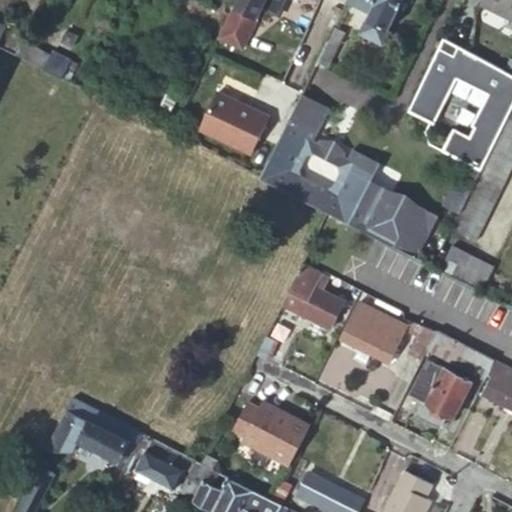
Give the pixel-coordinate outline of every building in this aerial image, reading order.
[(236,0),(229,16),(220,36),(240,47),(259,7),(276,15),(284,0),(236,0)] [(400,0),(344,0),(339,12),(326,38),(336,43),(351,12),(365,19),(359,31),(380,41),(400,0)] [(511,17),(511,0),(484,0),(483,3),(511,17)] [(207,39),(190,32),(182,47),(198,54),(207,39)] [(21,37),(13,53),(61,77),(68,60),(21,37)] [(456,131),(454,134),(445,154),(464,164),(480,172),(491,149),(503,125),(511,106),(511,75),(457,45),(442,37),(437,46),(405,109),(430,122),(453,79),(489,97),(472,128),(475,130),(470,138),(456,131)] [(326,38),(314,61),(325,66),(336,43),(326,38)] [(195,60),(180,54),(173,67),(188,75),(195,60)] [(314,61),(300,89),(311,94),(325,66),(314,61)] [(300,89),(265,161),(357,208),(367,185),(377,166),(345,149),(341,156),(311,141),(327,108),(309,99),(311,94),(300,89)] [(178,98),(162,92),(154,107),(171,115),(178,98)] [(265,117),(215,92),(196,130),(248,155),(265,117)] [(511,107),(503,125),(491,149),(511,158),(511,107)] [(459,215),(450,232),(474,244),(511,165),(511,158),(491,149),(480,172),(459,215)] [(265,161),(257,177),(327,213),(349,224),(357,208),(265,161)] [(480,172),(464,164),(442,207),(459,215),(480,172)] [(357,208),(349,224),(416,259),(436,220),(367,185),(357,208)] [(450,244),(437,269),(482,292),(495,267),(450,244)] [(320,274),(301,264),(279,305),(327,329),(341,301),(314,287),(320,274)] [(407,327),(360,303),(341,342),(387,365),(407,327)] [(429,346),(438,331),(412,325),(407,334),(417,338),(407,357),(420,364),(429,346)] [(494,360),(438,331),(429,346),(486,376),(487,374),(494,360)] [(265,333),(254,354),(264,360),(271,347),(266,345),(271,336),(265,333)] [(266,345),(271,347),(276,338),(271,336),(266,345)] [(473,382),(428,359),(409,393),(424,401),(416,416),(439,428),(448,413),(455,418),(473,382)] [(511,369),(494,360),(487,374),(492,377),(482,396),(511,410),(511,369)] [(73,397),(66,409),(92,423),(98,426),(105,413),(73,397)] [(241,434),(256,405),(244,399),(229,428),(241,434)] [(239,440),(287,464),(309,422),(260,399),(256,405),(241,434),(239,440)] [(75,455),(80,445),(92,423),(66,409),(46,448),(54,452),(75,455)] [(98,426),(92,423),(80,445),(120,465),(130,447),(134,448),(128,457),(132,459),(145,434),(105,413),(98,426)] [(145,434),(132,459),(142,464),(135,477),(172,497),(184,476),(188,478),(196,461),(185,455),(145,434)] [(134,448),(130,447),(120,465),(117,471),(124,474),(132,459),(128,457),(134,448)] [(188,478),(180,494),(214,511),(276,511),(280,504),(269,498),(198,462),(196,461),(188,478)] [(39,467),(33,479),(47,486),(53,474),(39,467)] [(430,484),(404,471),(381,511),(421,511),(428,500),(423,497),(430,484)] [(295,495),(326,511),(354,511),(355,511),(361,500),(307,472),(295,495)] [(279,478),(269,498),(280,504),(290,483),(279,478)] [(32,511),(47,486),(33,479),(19,505),(31,511),(32,511)]
